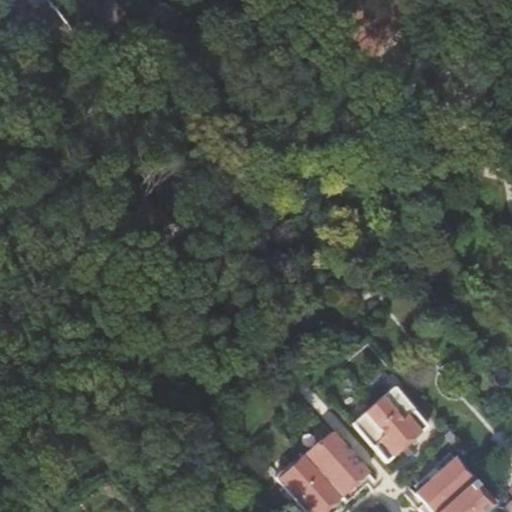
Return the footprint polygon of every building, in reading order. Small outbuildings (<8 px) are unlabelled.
[(90,51),(101,40),(105,37),(100,30),(101,28),(92,17),(74,32),(83,44),(90,51)] [(150,356),(143,363),(153,373),(154,373),(162,381),(174,369),(150,344),(144,350),(150,356)] [(427,427),(392,387),(351,424),(386,463),(427,427)] [(444,434),(450,429),(441,420),(436,425),(444,434)] [(453,445),(459,440),(450,430),(444,435),(453,445)] [(370,471),(331,432),(314,445),(293,464),(291,462),(275,477),(305,511),(326,511),(341,498),(342,497),(370,471)] [(484,511),(495,503),(450,452),(437,464),(441,469),(441,470),(418,490),(415,493),(414,494),(423,504),(418,508),(421,511),(484,511)] [(509,502),(502,494),(497,497),(504,506),(509,502)]
